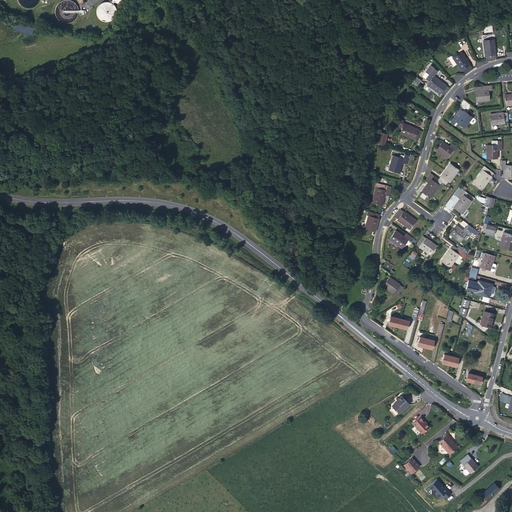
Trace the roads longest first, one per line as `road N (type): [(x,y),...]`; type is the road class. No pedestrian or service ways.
road 1 (secondary): [(472,417),(209,218),(152,202),(0,195)]
road 2 (unclassified): [(403,196),(376,235),(362,315),(474,396),(476,413)]
road 3 (unclassified): [(511,61),(487,66),(454,88),(403,196)]
